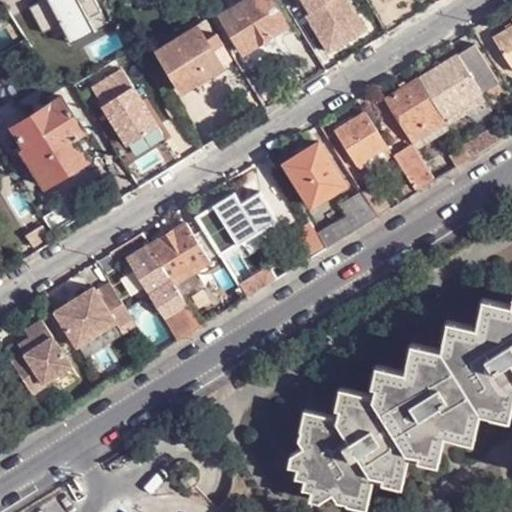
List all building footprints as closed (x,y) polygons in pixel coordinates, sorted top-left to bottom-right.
[(270,0),(249,0),(222,17),(244,54),(246,52),(261,43),(287,27),(270,0)] [(308,17),(330,54),(368,31),(349,0),(303,0),(312,14),(308,17)] [(511,26),(492,40),(511,70),(511,26)] [(198,27),(158,51),(182,91),(222,67),(213,52),(206,39),(198,27)] [(216,34),(206,39),(213,52),(223,46),(216,34)] [(267,51),(261,43),(246,52),(252,61),(267,51)] [(479,46),(460,57),(483,95),(501,85),(479,46)] [(460,57),(422,81),(444,113),(447,118),(483,95),(460,57)] [(122,70),(92,89),(128,146),(158,127),(122,70)] [(422,81),(390,100),(411,133),(429,123),(444,113),(422,81)] [(62,97),(51,104),(73,141),(85,135),(62,97)] [(51,104),(11,128),(31,161),(28,163),(43,188),(86,163),(73,141),(51,104)] [(444,113),(429,123),(435,132),(450,123),(447,118),(444,113)] [(368,114),(339,132),(359,165),(360,165),(365,162),(381,152),(389,149),(368,114)] [(511,122),(511,121),(501,125),(505,130),(510,139),(511,137),(511,122)] [(474,162),(510,139),(505,130),(468,153),(474,162)] [(322,143),(287,164),(314,207),(349,186),(322,143)] [(394,157),(389,149),(381,152),(387,160),(394,157)] [(414,188),(435,174),(415,149),(396,161),(413,187),(414,188)] [(365,162),(367,166),(369,170),(387,160),(381,152),(365,162)] [(435,174),(414,188),(419,196),(440,182),(435,174)] [(395,210),(380,188),(365,196),(373,209),(379,220),(395,210)] [(236,196),(199,219),(206,230),(222,255),(224,258),(261,235),(236,196)] [(351,206),(360,218),(321,240),(329,252),(379,220),(373,209),(365,196),(351,206)] [(189,225),(153,248),(177,288),(196,277),(214,265),(211,261),(196,236),(189,225)] [(312,227),(297,237),(313,261),(328,253),(312,227)] [(206,230),(196,236),(211,261),(222,255),(206,230)] [(153,248),(132,260),(184,342),(203,330),(197,320),(189,307),(183,297),(177,288),(153,248)] [(243,293),(249,301),(280,283),(274,273),(243,293)] [(196,277),(177,288),(183,297),(201,285),(196,277)] [(96,287),(57,312),(80,350),(118,326),(120,329),(135,321),(113,283),(99,292),(96,287)] [(511,295),(487,291),(480,319),(453,314),(445,342),(416,337),(408,365),(381,358),(374,387),(344,380),(338,410),(310,403),(305,422),(307,424),(304,433),(309,440),(297,449),(294,459),(303,461),(302,470),(310,473),(309,482),(317,484),(315,493),(324,495),(338,486),(343,495),(352,495),(352,498),(371,501),(379,472),(406,479),(414,450),(443,456),(449,428),(477,434),(485,405),(511,410),(511,295)] [(197,320),(203,330),(249,301),(243,293),(197,320)] [(21,342),(7,351),(36,399),(50,391),(47,387),(74,370),(45,322),(28,332),(33,340),(36,344),(26,351),(23,346),(21,342)] [(33,340),(23,346),(26,351),(36,344),(33,340)]
